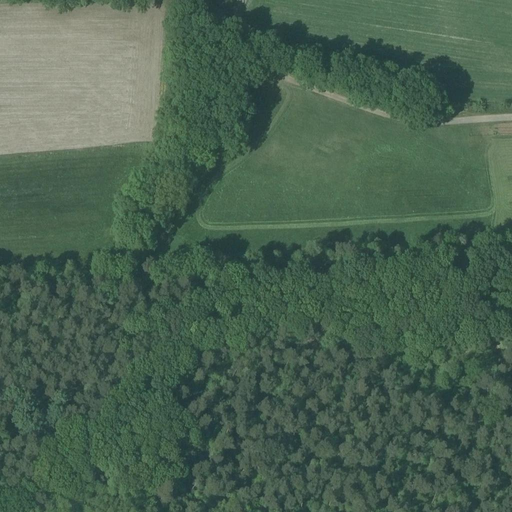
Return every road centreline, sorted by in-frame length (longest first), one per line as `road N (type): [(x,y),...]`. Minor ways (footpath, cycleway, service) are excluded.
road 1 (track): [(23,511),(73,417),(155,194),(202,141),(239,51)]
road 2 (track): [(0,290),(511,258)]
